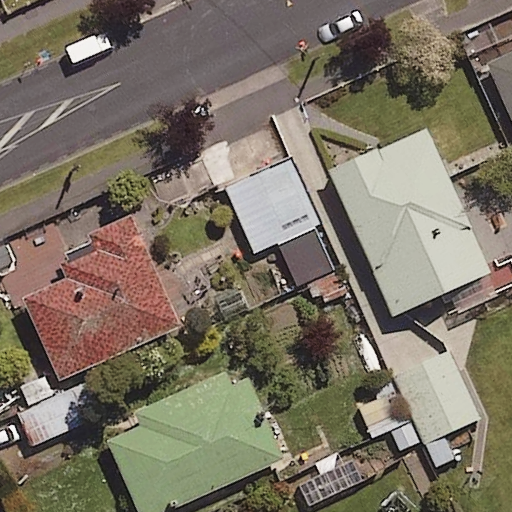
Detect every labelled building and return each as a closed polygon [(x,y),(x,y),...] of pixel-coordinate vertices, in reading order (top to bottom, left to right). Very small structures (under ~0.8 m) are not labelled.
[(511,55),(482,68),(511,134),(511,55)] [(487,277),(423,131),(325,174),(389,320),(487,277)] [(307,234),(320,229),(290,163),(227,191),(257,258),(269,253),(275,265),(313,248),(307,234)] [(176,330),(127,218),(82,237),(89,253),(57,267),(65,285),(21,304),(56,382),(176,330)] [(480,422),(449,355),(399,378),(440,468),(454,461),(444,438),(480,422)] [(221,377),(130,418),(136,431),(104,445),(133,511),(165,511),(278,462),(243,383),(227,390),(221,377)] [(387,390),(357,403),(373,440),(403,426),(387,390)] [(81,427),(69,396),(24,414),(36,445),(81,427)]
